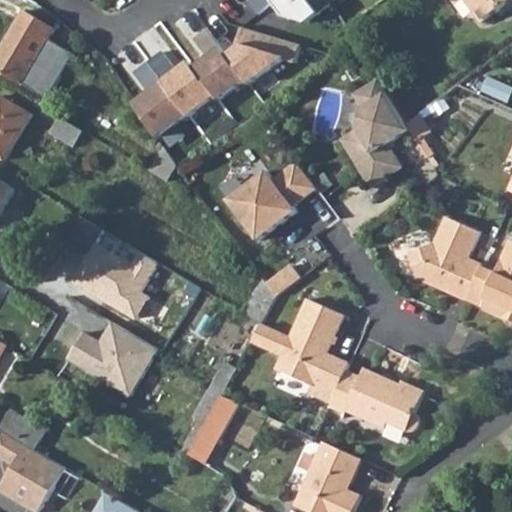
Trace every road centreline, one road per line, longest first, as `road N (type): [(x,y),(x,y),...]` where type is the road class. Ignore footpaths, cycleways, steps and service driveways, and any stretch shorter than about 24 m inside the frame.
road 1 (residential): [(344,251),(402,323),(511,373)]
road 2 (residential): [(403,511),(423,478),(511,408)]
road 3 (residential): [(58,0),(111,34),(162,0)]
